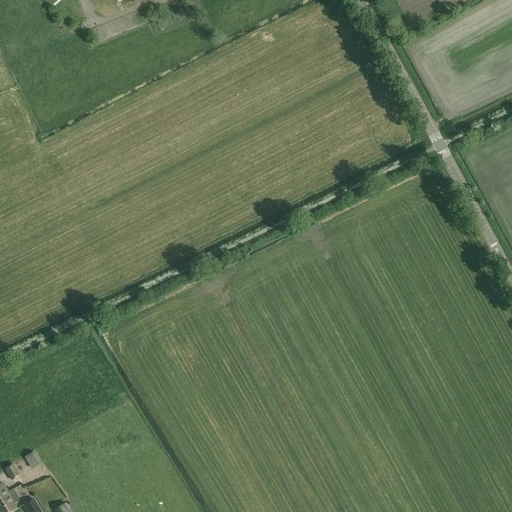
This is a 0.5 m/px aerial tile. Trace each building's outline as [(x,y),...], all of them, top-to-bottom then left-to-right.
[(79,0),(82,9),(89,6),(86,0),(79,0)] [(25,457),(32,469),(41,463),(34,451),(25,457)] [(14,463),(5,469),(12,481),(21,475),(17,467),(26,462),(24,458),(15,464),(14,463)] [(19,479),(13,482),(18,495),(25,492),(19,479)] [(0,500),(10,495),(8,492),(3,484),(0,485),(0,500)] [(10,495),(0,500),(0,511),(11,511),(17,509),(14,504),(20,500),(13,489),(8,492),(10,495)] [(42,511),(34,498),(23,505),(27,511),(42,511)] [(72,511),(67,502),(66,503),(64,500),(54,506),(56,509),(55,509),(56,511),(72,511)]
